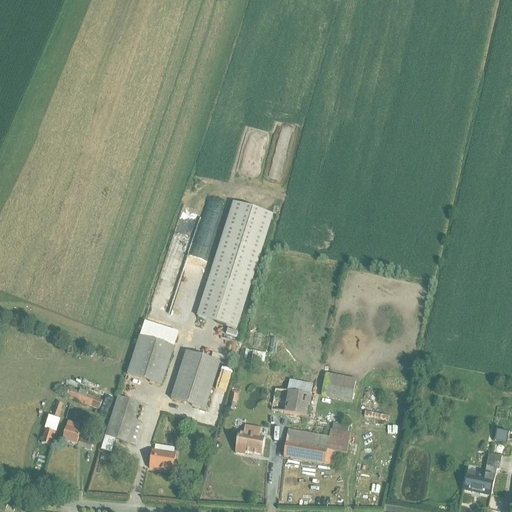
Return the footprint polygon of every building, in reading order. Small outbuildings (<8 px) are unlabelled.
[(233,203),(197,317),(237,330),(273,216),(233,203)] [(139,337),(127,376),(162,387),(179,334),(177,333),(145,323),(140,337),(139,337)] [(225,329),(224,334),(234,338),(236,333),(225,329)] [(245,350),(244,360),(264,363),(266,353),(245,350)] [(186,353),(171,400),(206,411),(221,364),(186,353)] [(399,367),(397,377),(412,380),(414,370),(399,367)] [(326,375),(321,398),(352,404),(356,381),(326,375)] [(286,392),(281,413),(308,418),(312,398),(311,398),(313,385),(290,381),(287,392),(286,392)] [(390,394),(409,393),(409,384),(390,384),(390,394)] [(70,389),(66,398),(99,411),(103,401),(87,395),(88,393),(81,390),(80,392),(70,389)] [(232,392),(229,409),(234,409),(235,404),(237,404),(238,396),(237,395),(238,393),(232,392)] [(118,398),(101,450),(111,453),(115,440),(137,447),(144,426),(136,423),(142,405),(118,398)] [(52,417),(59,419),(64,405),(57,402),(52,417)] [(254,426),(266,428),(270,408),(243,403),(241,417),(255,419),(254,426)] [(59,419),(52,417),(49,416),(44,429),(56,433),(61,420),(59,419)] [(69,422),(63,442),(78,446),(83,426),(69,422)] [(288,431),(284,457),(333,466),(336,452),(347,455),(350,434),(348,433),(349,427),(333,424),(332,431),(331,430),(329,438),(288,431)] [(239,435),(236,454),(245,455),(245,453),(261,456),(264,439),(259,438),(261,430),(246,427),(245,436),(239,435)] [(46,431),(42,444),(51,447),(55,434),(46,431)] [(496,432),(494,442),(507,445),(509,434),(496,432)] [(80,440),(78,447),(90,451),(92,443),(80,440)] [(152,450),(150,469),(174,473),(176,454),(174,454),(175,449),(155,446),(155,451),(152,450)] [(504,455),(505,448),(498,447),(497,454),(504,455)] [(443,480),(444,456),(436,456),(434,480),(443,480)] [(467,472),(462,492),(491,498),(497,471),(499,471),(502,458),(489,456),(485,476),(467,472)] [(219,494),(221,484),(211,482),(209,492),(219,494)]
